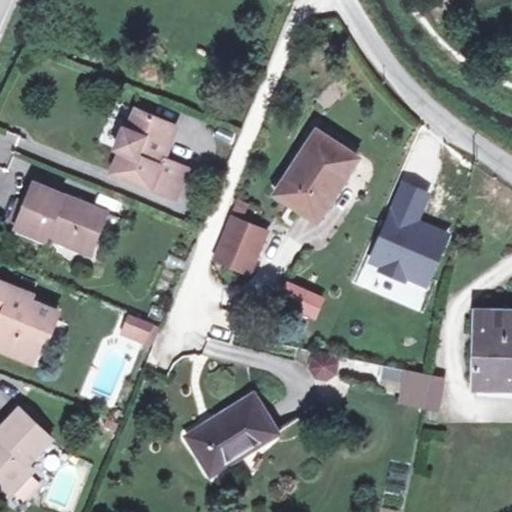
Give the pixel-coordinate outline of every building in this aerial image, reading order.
[(179,130),(138,113),(130,132),(127,131),(118,151),(124,153),(114,175),(171,199),(184,169),(164,161),(157,158),(161,148),(169,152),(179,130)] [(358,159),(318,133),(275,195),(291,205),(298,194),(325,211),(358,159)] [(164,161),(169,152),(161,148),(157,158),(164,161)] [(179,202),(192,172),(184,169),(171,199),(179,202)] [(65,197),(36,184),(17,228),(46,241),(47,239),(49,234),(92,251),(107,215),(82,204),(81,207),(64,200),(65,197)] [(430,195),(404,184),(372,259),(428,283),(449,236),(418,223),(430,195)] [(298,194),(291,205),(317,223),(325,211),(298,194)] [(284,242),(294,252),(317,230),(307,219),(284,242)] [(269,234),(234,220),(217,262),(252,276),(269,234)] [(49,234),(47,239),(89,257),(92,251),(49,234)] [(288,279),(279,300),(318,316),(326,295),(288,279)] [(34,296),(0,282),(0,314),(2,316),(9,318),(6,327),(0,324),(0,349),(34,362),(47,329),(52,331),(59,312),(32,302),(34,296)] [(511,314),(477,313),(475,388),(511,389),(511,314)] [(156,324),(131,314),(128,322),(145,329),(140,340),(148,344),(156,324)] [(9,318),(2,316),(0,322),(0,324),(6,327),(9,318)] [(145,329),(128,322),(123,334),(140,340),(145,329)] [(323,353),(313,360),(311,369),(317,380),(326,382),(338,376),(339,367),(333,354),(323,353)] [(395,389),(400,369),(383,365),(378,385),(395,389)] [(433,374),(404,368),(398,400),(426,406),(433,374)] [(446,377),(433,374),(426,406),(439,409),(446,377)] [(254,397),(189,437),(211,473),(247,450),(249,453),(279,435),(254,397)] [(54,440),(20,408),(0,429),(0,437),(3,440),(0,442),(0,487),(9,496),(35,469),(30,464),(54,440)]
